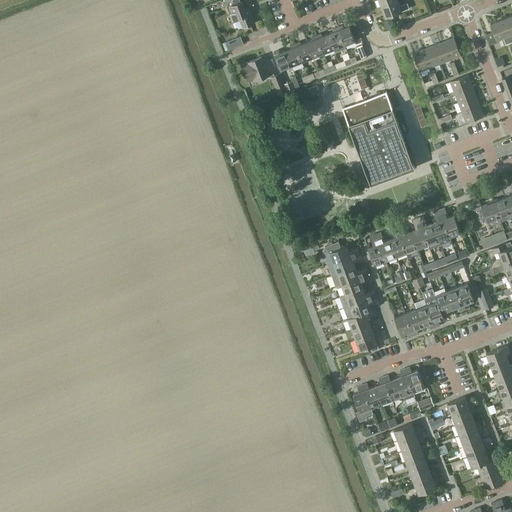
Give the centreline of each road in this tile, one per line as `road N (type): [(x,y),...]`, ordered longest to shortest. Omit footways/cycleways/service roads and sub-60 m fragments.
road 1 (residential): [(347,381),(511,326)]
road 2 (residential): [(464,13),(382,41),(357,0)]
road 3 (residential): [(511,128),(464,13)]
road 4 (residential): [(246,46),(357,0)]
